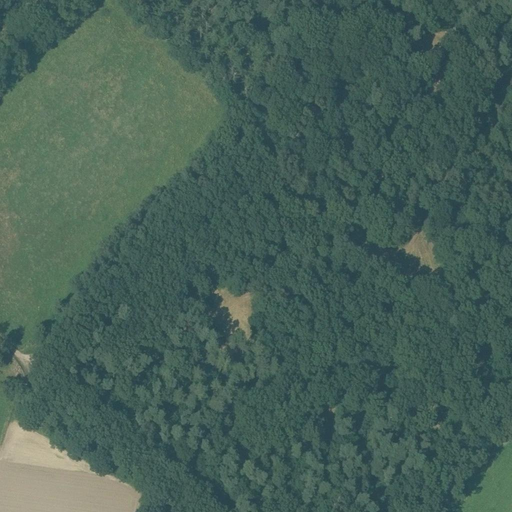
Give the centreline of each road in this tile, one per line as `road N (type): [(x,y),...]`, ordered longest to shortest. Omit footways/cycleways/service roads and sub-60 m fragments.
road 1 (unknown): [(183,0),(252,85),(261,116),(84,351),(58,414)]
road 2 (track): [(0,328),(58,414),(206,511)]
road 3 (track): [(511,77),(486,133),(413,220)]
